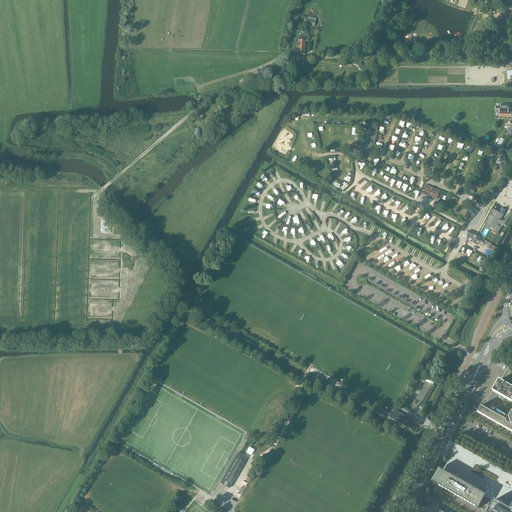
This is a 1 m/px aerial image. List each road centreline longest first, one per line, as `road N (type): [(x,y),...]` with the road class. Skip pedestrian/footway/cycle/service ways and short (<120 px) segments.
road 1 (track): [(90,324),(97,193),(198,109),(198,90),(278,58),(511,62)]
road 2 (unclassified): [(402,511),(493,334),(509,322)]
